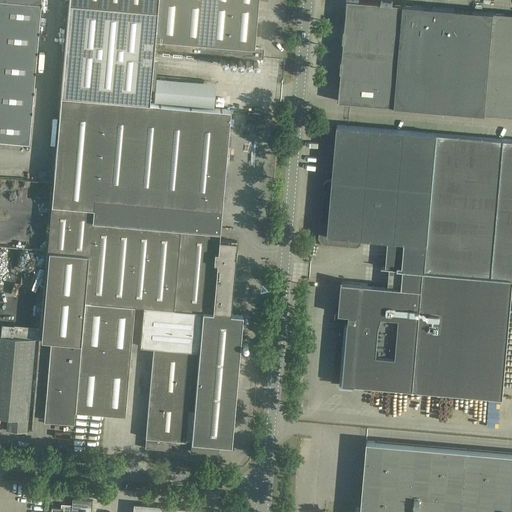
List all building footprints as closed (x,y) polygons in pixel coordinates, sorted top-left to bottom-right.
[(0,0),(0,137),(29,139),(40,0),(0,0)] [(63,61),(60,95),(149,103),(153,49),(253,57),(263,58),(263,48),(254,47),(257,0),(260,0),(268,1),(267,0),(68,0),(69,1),(63,61)] [(338,101),(395,106),(485,113),(511,115),(511,13),(494,12),(404,4),(403,4),(393,3),(393,2),(381,1),(381,2),(354,0),(346,0),(345,11),(346,11),(345,29),(344,29),(343,41),(344,41),(342,59),(341,59),(340,71),(341,71),(340,89),(339,89),(338,101)] [(49,218),(47,250),(48,250),(88,253),(84,301),(134,306),(134,305),(143,306),(203,311),(199,351),(191,451),(218,454),(219,444),(231,445),(242,315),(233,314),(229,314),(235,240),(219,239),(219,232),(214,231),(215,209),(221,209),(229,110),(148,103),(60,95),(49,218)] [(361,238),(388,240),(386,267),(390,267),(511,277),(511,139),(337,124),(332,179),(328,179),(323,183),(318,238),(323,243),(357,247),(361,244),(361,238)] [(46,169),(46,172),(41,172),(40,177),(51,178),(52,173),(47,173),(48,169),(46,169)] [(46,281),(41,340),(50,341),(43,420),(73,423),(80,343),(84,301),(88,253),(48,250),(46,281)] [(340,321),(348,322),(342,384),(374,386),(503,397),(511,293),(511,277),(390,267),(388,290),(367,288),(367,284),(341,282),(338,313),(341,314),(340,321)] [(80,343),(75,411),(125,415),(134,306),(84,301),(80,343)] [(143,306),(140,346),(153,347),(145,438),(146,438),(145,448),(170,450),(171,440),(185,441),(186,431),(189,400),(194,351),(199,351),(203,311),(143,306)] [(35,338),(0,335),(0,416),(7,417),(6,430),(26,432),(35,338)] [(511,511),(511,452),(367,440),(360,511),(511,511)] [(91,511),(92,500),(72,499),(71,511),(65,510),(65,508),(51,507),(50,511),(91,511)]
